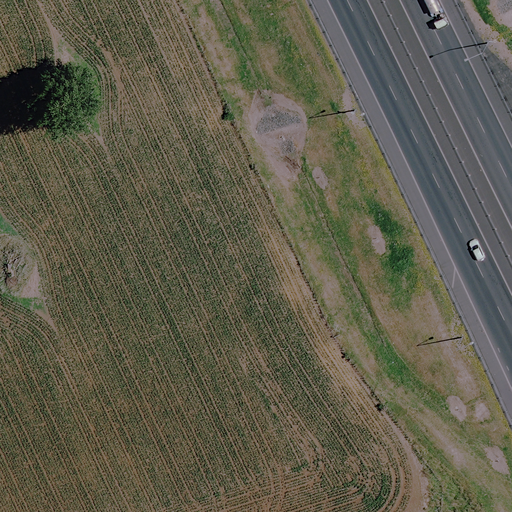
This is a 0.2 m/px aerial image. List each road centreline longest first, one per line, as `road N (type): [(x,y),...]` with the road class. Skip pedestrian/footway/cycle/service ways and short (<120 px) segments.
road 1 (motorway): [(511,327),(352,0)]
road 2 (motorway): [(427,0),(511,170)]
